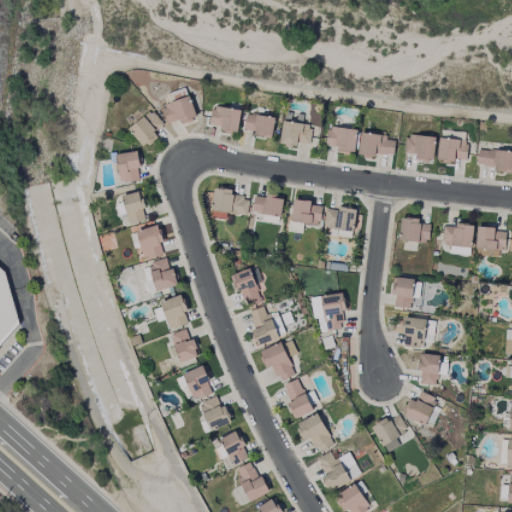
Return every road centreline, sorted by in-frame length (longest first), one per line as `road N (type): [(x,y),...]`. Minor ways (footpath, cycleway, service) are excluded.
road 1 (track): [(511,119),(125,64),(100,72),(89,134)]
road 2 (residential): [(185,164),(179,191),(247,380),(317,511)]
road 3 (residential): [(511,199),(215,155),(185,164)]
road 4 (residential): [(387,186),(373,303),(380,379)]
road 5 (primary): [(96,511),(0,424)]
